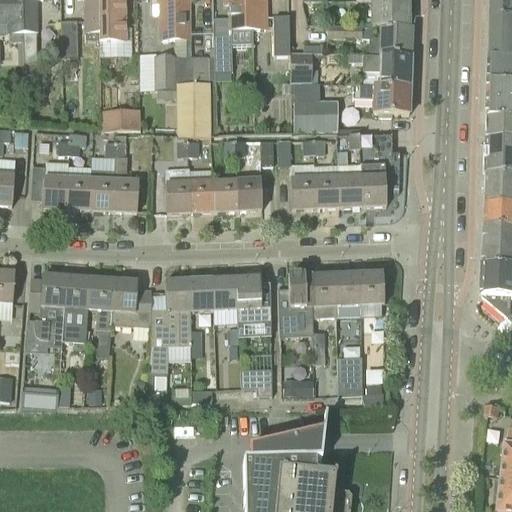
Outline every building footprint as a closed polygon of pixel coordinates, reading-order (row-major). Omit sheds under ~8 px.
[(9,47),(23,47),(22,4),(21,0),(0,0),(0,26),(9,27),(9,47)] [(43,0),(21,0),(22,4),(23,47),(24,76),(37,76),(36,3),(44,3),(43,0)] [(100,44),(99,0),(77,0),(77,3),(84,3),(84,38),(85,38),(85,44),(100,44)] [(99,0),(100,44),(125,44),(125,0),(99,0)] [(174,42),(173,0),(152,0),(159,0),(160,35),(161,35),(161,43),(174,42)] [(173,0),(174,42),(188,42),(188,34),(189,34),(188,0),(173,0)] [(250,34),(249,0),(228,0),(230,23),(212,23),(212,26),(213,62),(215,85),(230,85),(229,77),(231,77),(231,48),(250,48),(250,34)] [(249,0),(250,34),(264,34),(269,34),(268,0),(249,0)] [(511,0),(491,0),(491,22),(511,22),(511,0)] [(407,5),(371,5),(371,31),(407,33),(407,5)] [(322,17),(310,17),(309,29),(321,30),(322,17)] [(272,22),(273,61),(288,61),(288,22),(282,22),(272,22)] [(490,65),(511,65),(511,23),(491,23),(490,65)] [(62,26),(62,45),(62,62),(76,62),(75,26),(62,26)] [(411,33),(407,33),(371,31),(327,30),(326,42),(369,43),(368,60),(410,62),(411,33)] [(62,62),(62,45),(46,45),(46,62),(62,62)] [(303,58),(310,58),(321,58),(321,49),(303,49),(303,58)] [(293,87),(317,87),(317,73),(310,73),(310,58),(303,58),(289,58),(289,87),(293,87)] [(410,62),(368,60),(348,59),(348,66),(362,67),(361,76),(377,77),(377,90),(409,91),(410,62)] [(176,129),(175,61),(156,61),(157,106),(164,106),(164,129),(176,129)] [(215,85),(213,62),(175,61),(176,129),(177,141),(210,141),(210,137),(216,137),(215,85)] [(511,88),(511,66),(490,66),(489,88),(511,88)] [(318,87),(317,87),(293,87),(293,135),(336,135),(336,106),(318,106),(318,87)] [(511,88),(489,88),(488,124),(511,125),(511,88)] [(409,91),(377,90),(352,89),(352,103),(372,103),(372,118),(408,119),(409,91)] [(101,136),(140,134),(139,115),(100,117),(101,136)] [(511,125),(488,124),(487,146),(511,146),(511,125)] [(0,134),(0,159),(1,160),(2,145),(9,146),(10,135),(0,134)] [(28,137),(15,137),(14,151),(27,152),(28,137)] [(69,138),(69,146),(68,160),(78,160),(78,150),(84,150),(85,139),(69,138)] [(348,154),(359,153),(359,138),(348,139),(348,154)] [(68,160),(69,146),(51,145),(50,159),(68,160)] [(260,170),(273,170),(271,145),(259,146),(260,170)] [(278,171),(290,170),(290,145),(277,145),(278,171)] [(313,159),(313,145),(302,145),(302,160),(313,159)] [(324,145),(313,145),(313,159),(324,159),(324,145)] [(244,146),(234,147),(235,161),(245,160),(244,146)] [(511,146),(487,146),(486,180),(509,181),(511,181),(511,146)] [(114,162),(114,147),(104,147),(104,161),(114,162)] [(114,162),(113,177),(112,216),(135,218),(137,182),(125,182),(125,163),(125,148),(114,147),(114,162)] [(187,162),(187,147),(176,147),(176,162),(187,162)] [(187,147),(187,162),(197,161),(197,147),(187,147)] [(235,161),(234,147),(224,147),(224,161),(235,161)] [(360,181),(361,212),(385,211),(384,181),(371,181),(371,169),(359,169),(360,181)] [(42,212),(65,213),(67,183),(44,181),(44,172),(32,172),(30,206),(42,206),(42,212)] [(165,219),(188,218),(188,188),(187,177),(187,175),(174,175),(164,176),(164,188),(165,219)] [(112,216),(113,177),(92,176),(91,184),(89,215),(112,216)] [(188,188),(188,218),(212,218),(211,187),(210,176),(187,177),(188,188)] [(13,181),(0,180),(0,210),(12,211),(13,181)] [(511,181),(509,181),(486,180),(485,209),(511,209),(511,181)] [(337,182),(338,213),(361,212),(360,181),(337,182)] [(314,183),(315,214),(338,213),(337,182),(314,183)] [(89,215),(91,184),(67,183),(65,213),(89,215)] [(315,214),(314,183),(289,184),(290,215),(315,214)] [(235,186),(236,217),(260,216),(258,185),(235,186)] [(211,187),(212,218),(236,217),(235,186),(211,187)] [(511,209),(485,209),(484,234),(511,234),(511,209)] [(511,234),(484,234),(483,272),(511,273),(511,234)] [(511,327),(511,273),(483,272),(482,302),(511,327)] [(0,277),(0,307),(12,308),(15,278),(0,277)] [(381,279),(357,280),(358,310),(382,309),(381,279)] [(47,344),(46,352),(61,353),(61,346),(61,345),(67,282),(43,280),(43,284),(32,283),(29,314),(40,315),(39,326),(33,325),(32,335),(32,336),(32,338),(33,339),(33,340),(34,341),(35,342),(36,343),(37,343),(40,344),(47,344)] [(358,310),(357,280),(334,281),(335,310),(358,310)] [(312,311),(311,281),(286,282),(287,312),(312,311)] [(335,320),(335,310),(334,281),(311,281),(312,311),(312,321),(335,320)] [(61,345),(61,346),(71,347),(72,340),(85,341),(87,313),(89,284),(67,282),(61,345)] [(237,333),(238,342),(268,342),(269,326),(268,312),(259,312),(258,283),(234,284),(235,313),(237,313),(237,333)] [(108,329),(109,315),(110,315),(112,285),(89,284),(87,313),(96,314),(95,335),(97,335),(96,361),(106,361),(108,329)] [(235,313),(234,284),(210,285),(211,314),(235,313)] [(112,285),(110,315),(109,315),(108,329),(150,332),(149,315),(149,294),(135,293),(135,287),(112,285)] [(163,286),(164,315),(149,315),(150,332),(150,335),(167,336),(167,350),(180,350),(190,350),(189,335),(190,335),(189,315),(188,315),(187,285),(163,286)] [(211,314),(210,285),(187,285),(188,315),(189,315),(211,314)] [(238,342),(237,333),(228,334),(228,349),(238,348),(238,342)] [(167,350),(167,336),(150,335),(149,378),(165,378),(166,378),(167,350)] [(201,335),(190,335),(189,335),(190,350),(201,349),(201,335)] [(313,338),(313,353),(314,369),(324,368),(324,337),(313,338)] [(313,353),(313,338),(303,338),(303,353),(313,353)] [(337,400),(361,400),(360,362),(335,362),(337,400)] [(269,401),(268,376),(239,376),(239,394),(241,394),(255,394),(255,401),(269,401)] [(164,408),(165,378),(149,378),(150,408),(164,408)] [(11,383),(0,381),(0,406),(10,407),(11,383)] [(145,386),(135,382),(132,390),(142,394),(145,386)] [(297,402),(297,384),(282,385),(282,402),(282,403),(297,402)] [(26,410),(59,411),(59,393),(27,392),(26,410)] [(171,392),(171,408),(189,408),(189,396),(189,392),(171,392)] [(101,395),(90,400),(93,409),(105,404),(101,395)] [(189,408),(210,408),(210,396),(189,396),(189,408)] [(362,411),(381,410),(381,399),(361,400),(362,411)] [(498,421),(500,412),(486,410),(485,419),(498,421)] [(505,448),(501,483),(511,483),(511,434),(508,434),(507,448),(505,448)] [(331,482),(314,480),(313,467),(319,467),(323,436),(321,436),(247,453),(247,466),(241,466),(242,511),(348,511),(350,503),(346,498),(331,497),(333,479),(331,479),(331,482)] [(511,511),(511,483),(501,483),(497,511),(511,511)]
